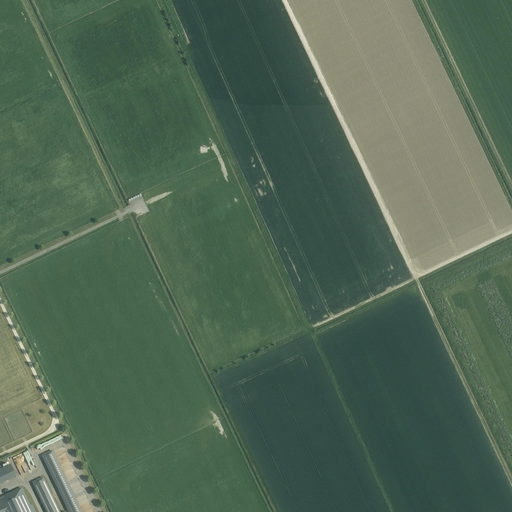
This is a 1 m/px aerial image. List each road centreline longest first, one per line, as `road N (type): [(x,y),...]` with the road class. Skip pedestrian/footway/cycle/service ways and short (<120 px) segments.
road 1 (track): [(511,480),(284,0)]
road 2 (track): [(24,0),(124,213)]
